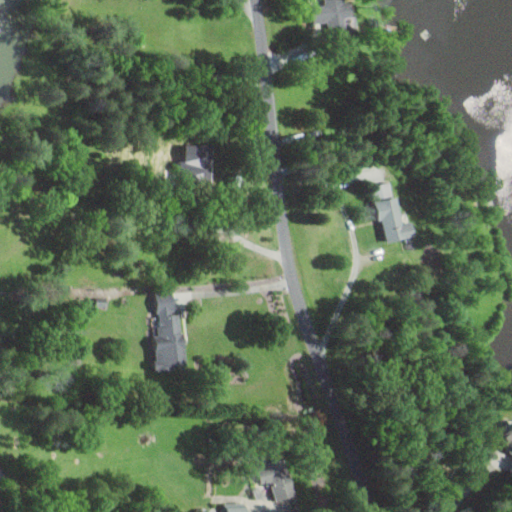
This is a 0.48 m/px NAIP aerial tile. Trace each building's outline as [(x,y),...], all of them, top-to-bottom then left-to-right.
[(325,0),(327,4),(314,6),(316,22),(329,21),(330,30),(351,27),(347,0),(325,0)] [(184,159),(195,159),(195,180),(214,179),(213,144),(184,145),(184,159)] [(386,242),(416,236),(412,221),(404,223),(398,195),(393,196),(390,181),(373,185),(386,242)] [(157,292),(159,335),(156,335),(157,371),(178,370),(178,354),(184,354),(182,312),(176,312),(175,291),(157,292)] [(511,474),(511,424),(498,426),(502,451),(508,451),(511,475),(511,474)] [(266,462),(278,502),(297,496),(285,457),(266,462)]
